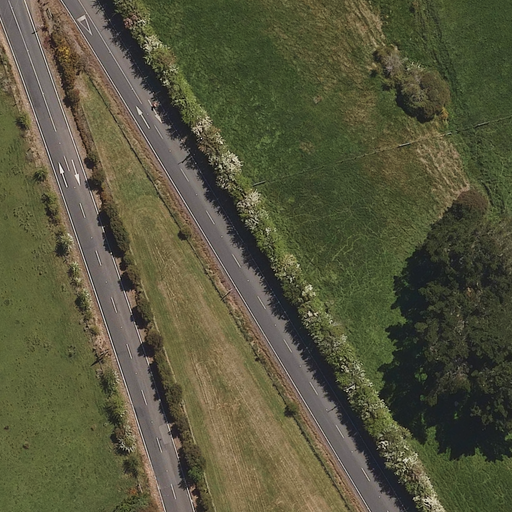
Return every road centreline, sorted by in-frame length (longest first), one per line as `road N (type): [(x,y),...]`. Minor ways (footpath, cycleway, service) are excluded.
road 1 (secondary): [(77,0),(387,511)]
road 2 (secondary): [(179,511),(8,0)]
